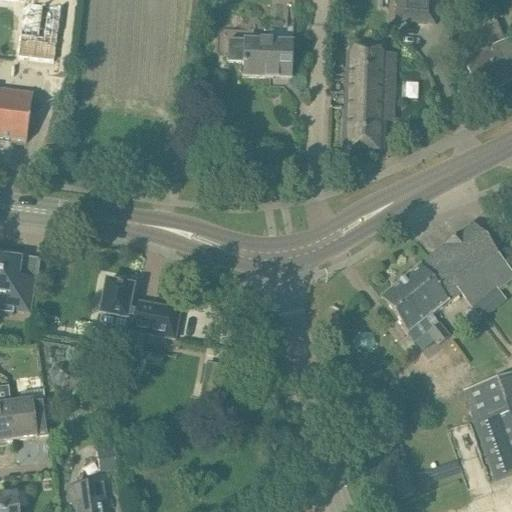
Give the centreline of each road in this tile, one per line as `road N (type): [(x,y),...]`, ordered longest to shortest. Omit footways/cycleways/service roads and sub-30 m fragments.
road 1 (tertiary): [(284,259),(172,230),(0,207)]
road 2 (tertiary): [(511,148),(284,259)]
road 3 (unclassified): [(331,499),(292,383),(284,259)]
